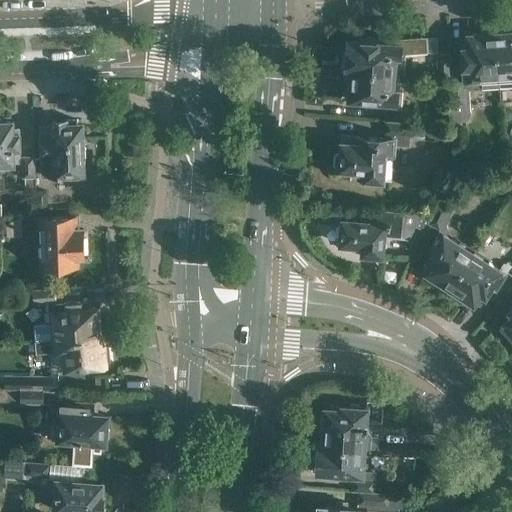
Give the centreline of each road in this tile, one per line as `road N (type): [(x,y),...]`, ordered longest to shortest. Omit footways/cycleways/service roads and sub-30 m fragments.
road 1 (primary): [(254,300),(273,0)]
road 2 (primary): [(206,60),(191,306)]
road 3 (tertiary): [(0,68),(206,60)]
road 4 (primary): [(191,306),(177,511)]
road 5 (tertiary): [(201,0),(113,19),(0,21)]
road 6 (primary): [(236,511),(251,336)]
road 7 (secondary): [(407,343),(381,320),(341,308),(254,300)]
road 8 (secondary): [(511,462),(458,385),(407,343)]
road 9 (secondary): [(251,336),(407,343)]
